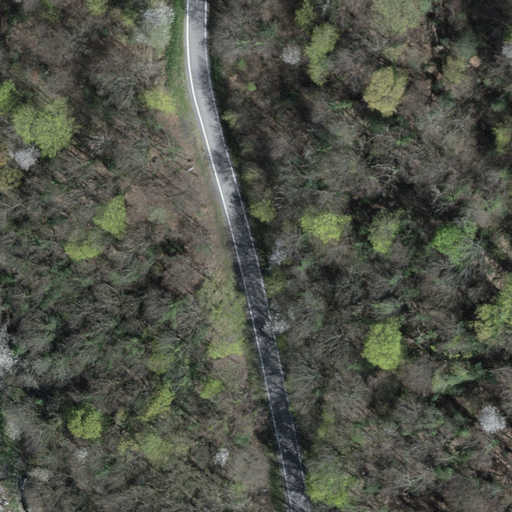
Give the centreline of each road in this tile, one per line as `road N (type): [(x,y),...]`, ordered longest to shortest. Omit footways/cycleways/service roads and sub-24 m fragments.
road 1 (unclassified): [(300,511),(206,108),(197,0)]
road 2 (track): [(121,511),(0,343)]
